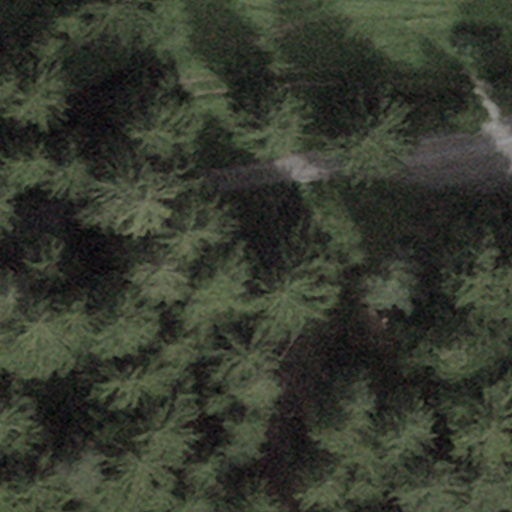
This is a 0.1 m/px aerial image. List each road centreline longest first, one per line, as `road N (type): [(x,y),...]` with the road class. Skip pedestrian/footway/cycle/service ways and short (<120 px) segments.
road 1 (track): [(0,116),(423,76),(488,88),(511,134)]
road 2 (track): [(0,235),(56,212),(511,138)]
